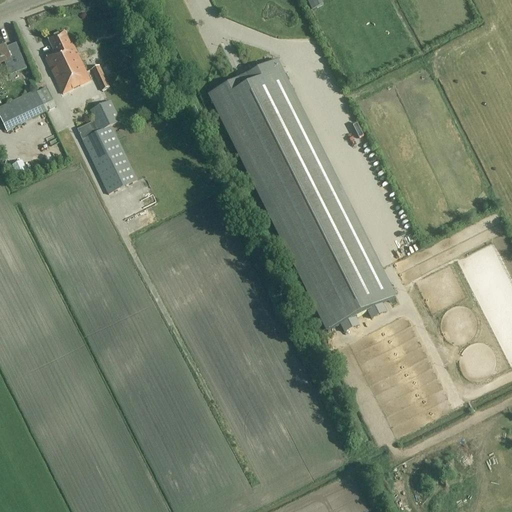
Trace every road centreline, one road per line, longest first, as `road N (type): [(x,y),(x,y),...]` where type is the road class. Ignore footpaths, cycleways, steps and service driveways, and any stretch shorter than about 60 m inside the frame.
road 1 (track): [(511,377),(456,404),(407,308)]
road 2 (track): [(511,400),(399,455),(390,443)]
